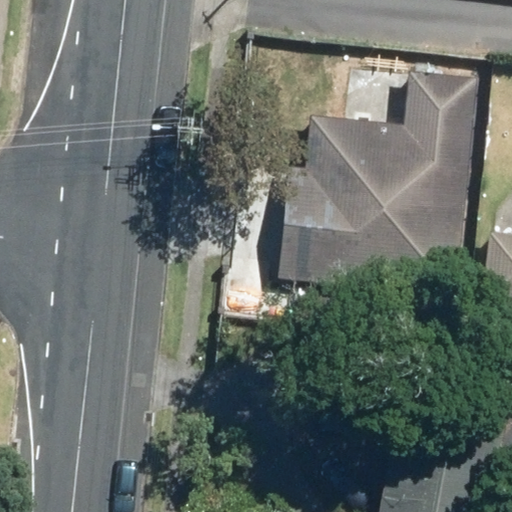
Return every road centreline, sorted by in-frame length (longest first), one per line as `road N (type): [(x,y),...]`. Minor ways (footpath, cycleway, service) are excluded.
road 1 (secondary): [(96,244),(69,511)]
road 2 (secondary): [(122,0),(96,244)]
